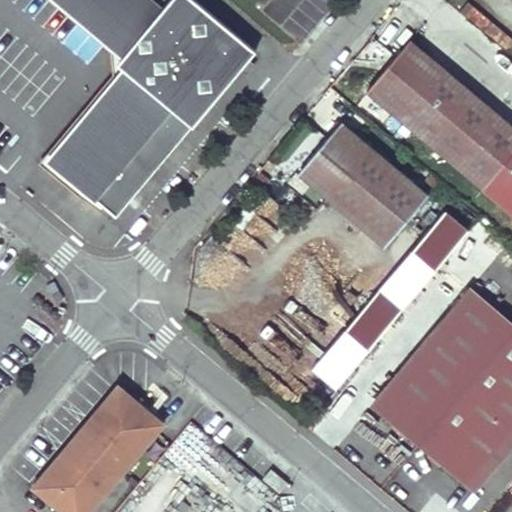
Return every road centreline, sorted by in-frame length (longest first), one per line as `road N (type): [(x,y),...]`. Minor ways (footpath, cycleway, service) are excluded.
road 1 (unclassified): [(365,0),(115,300)]
road 2 (unclassified): [(115,300),(369,511)]
road 3 (unclassified): [(0,435),(115,300)]
road 4 (unclassified): [(0,199),(115,300)]
